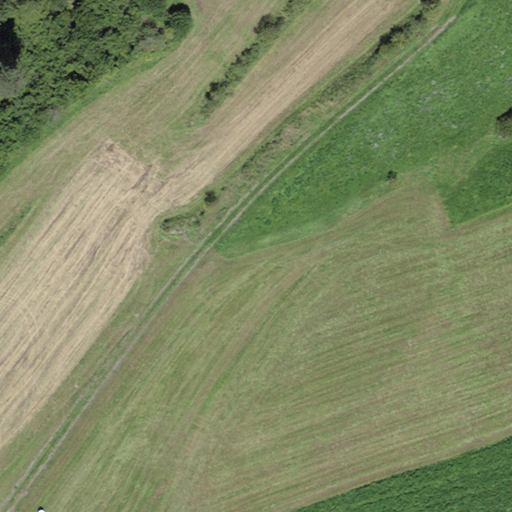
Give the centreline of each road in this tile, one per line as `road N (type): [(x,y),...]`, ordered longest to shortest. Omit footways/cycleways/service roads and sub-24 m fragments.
road 1 (track): [(7,511),(210,233),(466,0)]
road 2 (track): [(440,152),(423,251),(511,469)]
